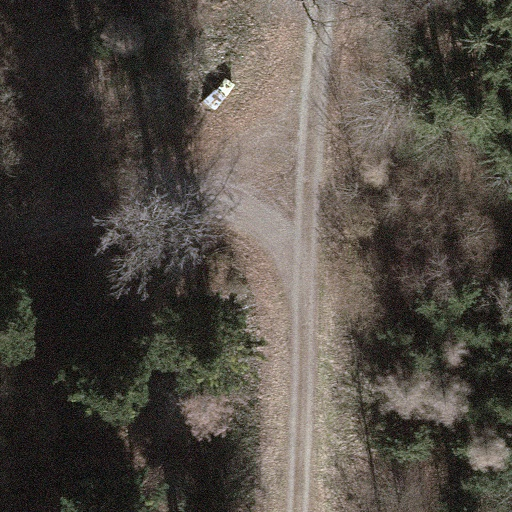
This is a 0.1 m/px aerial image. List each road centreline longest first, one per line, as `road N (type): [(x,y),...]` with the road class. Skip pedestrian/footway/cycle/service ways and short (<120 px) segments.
road 1 (track): [(339,0),(314,294),(307,511)]
road 2 (track): [(0,226),(330,108)]
